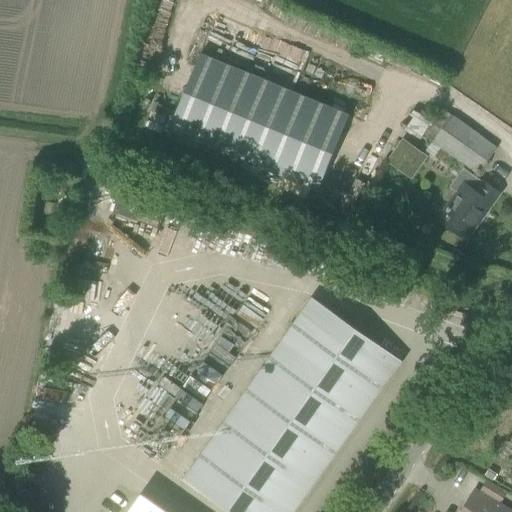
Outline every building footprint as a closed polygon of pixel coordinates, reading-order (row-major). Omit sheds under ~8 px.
[(317,191),(349,115),(200,53),(168,129),(317,191)] [(433,141),(461,162),(477,173),(496,147),(451,115),(433,141)] [(402,140),(386,162),(410,180),(426,157),(402,140)] [(482,209),(485,211),(498,192),(472,175),(465,184),(439,219),(465,238),(475,224),(473,222),(482,209)] [(123,184),(113,211),(158,228),(168,200),(123,184)] [(205,494),(231,511),(292,511),(400,361),(333,314),(205,494)] [(511,429),(484,474),(511,490),(511,429)] [(511,511),(492,500),(475,490),(461,511),(511,511)] [(161,511),(142,498),(131,511),(161,511)]
